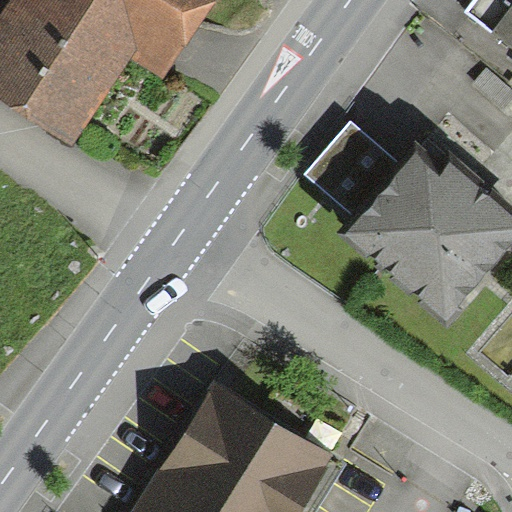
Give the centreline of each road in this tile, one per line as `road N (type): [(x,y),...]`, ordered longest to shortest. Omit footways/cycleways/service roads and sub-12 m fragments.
road 1 (residential): [(511,458),(171,244)]
road 2 (secondary): [(171,244),(352,0)]
road 3 (secondary): [(0,484),(171,244)]
road 4 (residential): [(171,244),(0,134)]
